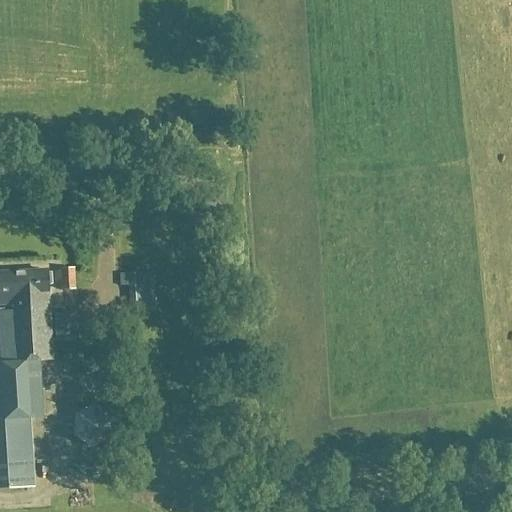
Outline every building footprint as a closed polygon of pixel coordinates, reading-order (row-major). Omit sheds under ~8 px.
[(0,309),(6,309),(6,304),(13,303),(13,296),(45,293),(44,271),(0,273),(0,309)] [(58,292),(74,291),(74,272),(57,272),(58,292)] [(118,278),(118,290),(128,290),(129,312),(152,311),(150,276),(118,278)] [(6,304),(6,309),(6,315),(0,315),(0,489),(30,488),(26,421),(40,420),(36,362),(48,362),(45,293),(13,296),(13,303),(6,304)] [(92,406),(72,417),(72,437),(87,450),(108,439),(109,417),(92,406)]
